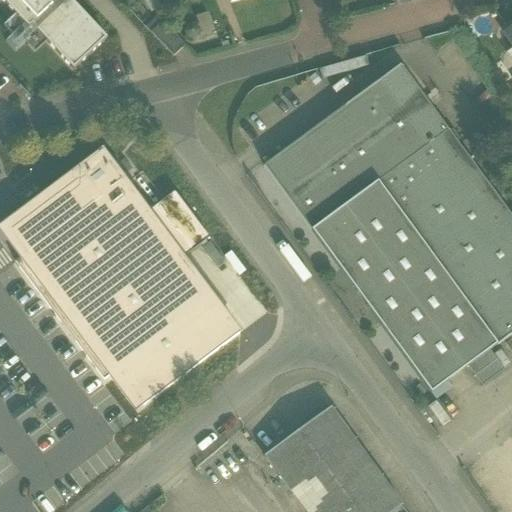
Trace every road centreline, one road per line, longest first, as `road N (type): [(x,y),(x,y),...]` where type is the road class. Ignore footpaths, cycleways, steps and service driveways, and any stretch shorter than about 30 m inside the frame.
road 1 (unclassified): [(321,326),(160,86)]
road 2 (unclassified): [(99,511),(321,326)]
road 3 (unclassified): [(460,511),(321,326)]
road 4 (residential): [(0,130),(160,86)]
road 5 (residential): [(323,37),(476,0)]
road 6 (residential): [(160,86),(295,46)]
